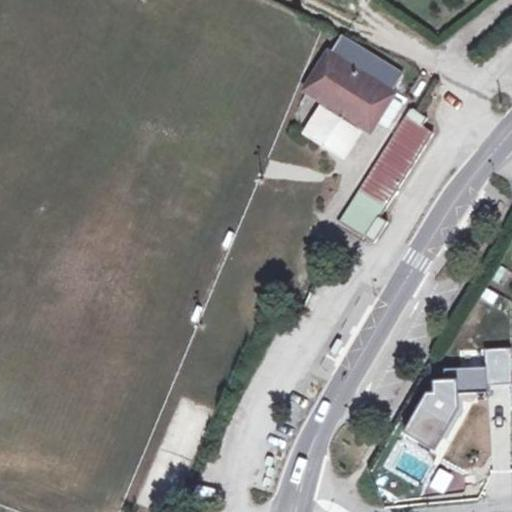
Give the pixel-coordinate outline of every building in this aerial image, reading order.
[(479,60),(499,44),(493,36),(473,51),(479,60)] [(327,57),(389,96),(401,78),(340,39),(327,57)] [(327,57),(306,90),(367,130),(384,103),(389,96),(327,57)] [(420,116),(404,107),(354,191),(381,208),(426,133),(414,126),(420,116)] [(381,208),(354,191),(347,204),(372,219),(374,220),(381,208)] [(347,204),(332,228),(350,239),(353,235),(361,240),(372,219),(347,204)] [(372,219),(361,240),(368,244),(380,224),(374,220),(372,219)] [(353,235),(350,239),(358,244),(361,240),(353,235)] [(303,292),(296,307),(303,310),(311,295),(303,292)]
